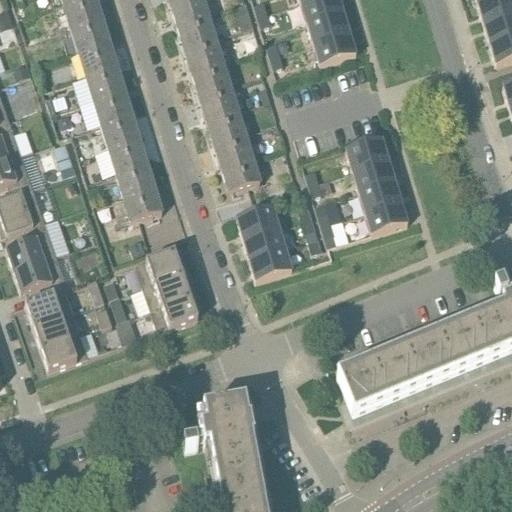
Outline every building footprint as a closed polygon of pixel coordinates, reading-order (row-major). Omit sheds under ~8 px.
[(58,0),(62,10),(93,0),(92,0),(58,0)] [(70,34),(100,25),(93,0),(62,10),(70,34)] [(175,30),(206,20),(200,0),(185,0),(167,6),(175,30)] [(296,0),(300,10),(331,0),(296,0)] [(305,25),(306,30),(342,19),(336,0),(331,0),(300,10),(305,25)] [(473,0),(476,9),(504,0),(473,0)] [(511,20),(511,0),(504,0),(476,9),(482,29),(511,20)] [(262,9),(253,12),(256,23),(266,20),(262,9)] [(0,17),(0,48),(18,43),(9,15),(0,17)] [(306,30),(312,51),(349,40),(347,35),(342,19),(306,30)] [(182,54),(214,44),(206,20),(175,30),(182,54)] [(269,32),(266,20),(256,23),(260,34),(269,32)] [(511,43),(511,20),(482,29),(486,40),(489,50),(511,43)] [(77,59),(108,49),(100,25),(70,34),(77,59)] [(312,51),(319,73),(344,65),(355,62),(349,40),(312,51)] [(495,72),(511,66),(511,43),(489,50),(495,72)] [(190,78),(221,68),(214,44),(182,54),(190,78)] [(85,83),(116,73),(108,49),(77,59),(85,83)] [(275,50),(265,53),(269,64),(278,61),(275,50)] [(282,73),(278,61),(269,64),(272,76),(282,73)] [(198,102),(229,93),(221,68),(190,78),(198,102)] [(92,107),(123,98),(116,73),(85,83),(92,107)] [(511,89),(508,90),(502,92),(508,114),(511,112),(511,89)] [(205,127),(236,117),(229,93),(198,102),(205,127)] [(100,132),(131,122),(123,98),(92,107),(100,132)] [(0,131),(8,129),(0,105),(0,131)] [(213,151),(244,141),(236,117),(205,127),(213,151)] [(107,156),(138,146),(131,122),(100,132),(107,156)] [(0,168),(20,161),(8,129),(0,131),(0,168)] [(220,175),(251,165),(244,141),(213,151),(220,175)] [(115,180),(146,171),(138,146),(107,156),(115,180)] [(345,157),(351,179),(387,168),(381,146),(352,155),(349,156),(345,157)] [(56,151),(63,182),(76,178),(69,148),(56,151)] [(22,163),(36,189),(44,185),(30,158),(22,163)] [(0,193),(6,192),(10,203),(32,195),(20,162),(0,168),(0,193)] [(251,165),(220,175),(228,199),(259,190),(251,165)] [(351,179),(358,200),(394,188),(387,168),(351,179)] [(122,205),(153,195),(146,171),(115,180),(122,205)] [(313,178),(304,181),(307,192),(317,189),(313,178)] [(358,200),(364,220),(400,209),(394,188),(358,200)] [(320,201),(317,189),(307,192),(311,204),(320,201)] [(32,195),(10,203),(14,214),(0,218),(0,244),(0,245),(22,237),(44,230),(32,195)] [(153,195),(122,205),(130,229),(161,219),(153,195)] [(364,220),(371,242),(407,231),(400,209),(364,220)] [(242,246),(278,235),(271,214),(235,225),(242,246)] [(301,228),(311,225),(307,214),(297,217),(301,228)] [(330,231),(326,219),(317,222),(320,234),(330,231)] [(311,225),(301,228),(304,240),(314,237),(311,225)] [(44,230),(22,237),(26,248),(4,256),(12,278),(55,263),(44,230)] [(330,231),(320,234),(324,245),(325,245),(333,242),(330,231)] [(278,235),(242,246),(248,267),(284,256),(278,235)] [(311,261),(321,258),(317,246),(308,249),(311,261)] [(284,256),(248,267),(255,289),(291,278),(284,256)] [(173,259),(134,273),(141,296),(181,282),(173,259)] [(42,293),(45,304),(64,297),(64,298),(67,297),(55,263),(12,278),(20,301),(42,293)] [(189,304),(181,282),(141,296),(149,318),(189,304)] [(95,288),(87,291),(95,311),(103,308),(95,288)] [(64,297),(45,304),(24,311),(32,334),(71,320),(64,298),(64,297)] [(125,325),(118,304),(110,307),(117,328),(125,325)] [(197,327),(189,304),(149,318),(157,341),(197,327)] [(511,304),(483,316),(485,322),(336,384),(352,424),(511,357),(511,304)] [(110,331),(104,315),(95,318),(100,334),(110,331)] [(39,356),(79,342),(71,320),(32,334),(39,356)] [(124,332),(117,335),(121,347),(129,344),(124,332)] [(115,335),(106,338),(110,350),(119,347),(115,335)] [(81,340),(89,362),(100,358),(92,336),(81,340)] [(87,365),(79,342),(39,356),(47,379),(87,365)] [(255,470),(251,449),(251,445),(252,445),(249,428),(249,426),(247,426),(244,408),(202,416),(202,421),(197,422),(200,435),(199,435),(199,438),(202,454),(208,453),(209,457),(213,477),(217,498),(219,511),(263,511),(263,510),(259,490),(255,470)]
